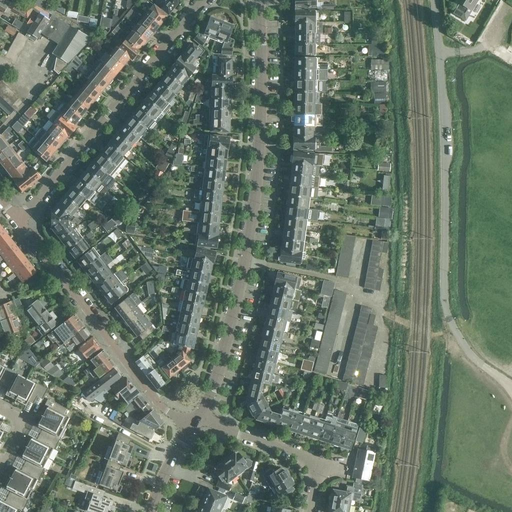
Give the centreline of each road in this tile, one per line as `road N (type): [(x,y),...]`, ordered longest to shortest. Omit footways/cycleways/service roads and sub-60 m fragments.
road 1 (tertiary): [(200,412),(246,257),(258,141),(258,0)]
road 2 (unclassified): [(474,357),(446,310),(446,119),(433,0)]
road 3 (residential): [(23,219),(204,0)]
road 4 (residential): [(190,425),(145,388),(23,219)]
road 5 (residential): [(320,456),(230,432),(200,412)]
